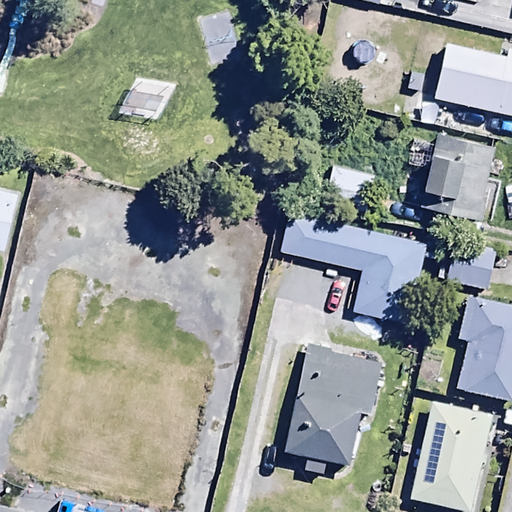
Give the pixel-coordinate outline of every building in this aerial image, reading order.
[(511,45),(500,43),(498,54),(440,41),(428,96),(511,113),(511,45)] [(416,186),(419,186),(415,204),(449,211),(444,237),(471,242),(476,221),(491,225),(500,183),(486,180),(493,146),(430,132),(427,148),(423,148),(422,153),(407,149),(403,168),(419,171),(416,186)] [(315,185),(312,202),(362,213),(370,175),(329,166),(324,187),(315,185)] [(25,185),(0,178),(0,251),(9,254),(25,185)] [(373,316),(368,337),(394,343),(398,322),(403,323),(418,259),(440,264),(444,245),(284,209),(275,252),(356,270),(347,310),(373,316)] [(490,248),(450,242),(444,284),(484,289),(490,248)] [(511,305),(462,295),(453,337),(463,339),(452,390),(509,402),(511,386),(511,305)] [(404,350),(376,342),(371,360),(399,367),(404,350)] [(278,452),(301,457),(297,472),(318,476),(321,461),(344,466),(354,417),(365,420),(377,365),(300,349),(278,452)] [(179,511),(210,385),(68,351),(36,485),(151,511),(179,511)] [(465,511),(487,413),(427,400),(405,499),(463,511),(465,511)]
